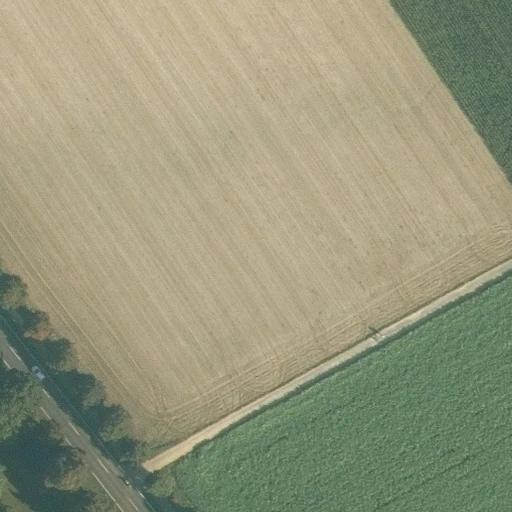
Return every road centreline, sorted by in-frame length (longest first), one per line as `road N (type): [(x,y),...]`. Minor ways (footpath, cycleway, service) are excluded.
road 1 (track): [(511,268),(117,485)]
road 2 (tertiary): [(138,511),(0,337)]
